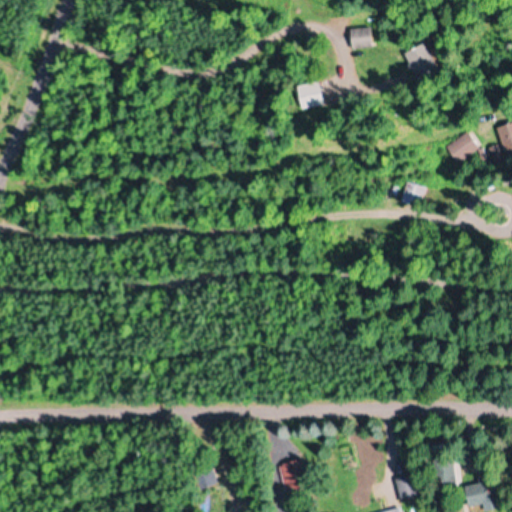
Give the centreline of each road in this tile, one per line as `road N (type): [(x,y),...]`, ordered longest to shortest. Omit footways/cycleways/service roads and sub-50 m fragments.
road 1 (residential): [(0,377),(91,356),(207,364),(413,415),(511,419)]
road 2 (residential): [(0,275),(109,0)]
